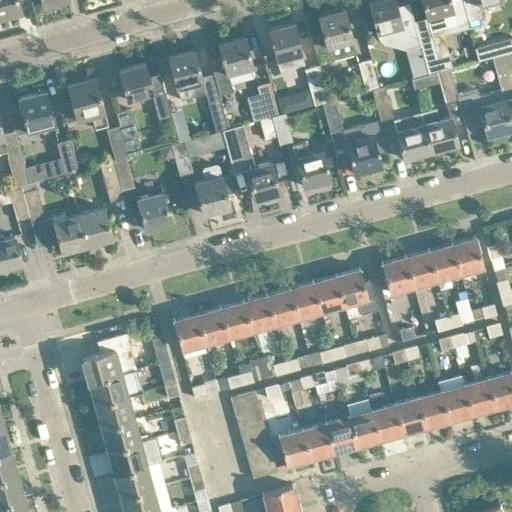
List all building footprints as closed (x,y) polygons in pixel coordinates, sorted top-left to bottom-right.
[(0,0),(0,16),(20,11),(16,0),(0,0)] [(418,41),(408,2),(396,6),(394,0),(371,0),(368,1),(378,37),(383,41),(401,48),(419,43),(418,41)] [(449,0),(421,0),(430,30),(456,22),(449,0)] [(461,0),(466,19),(481,15),(478,4),(491,0),(461,0)] [(356,53),(343,8),(318,15),(323,32),(311,35),(316,54),(328,50),(331,60),(356,53)] [(304,63),(293,22),(268,28),(280,71),(296,66),(296,65),(304,63)] [(253,73),(243,36),(243,35),(218,42),(221,53),(219,53),(220,58),(210,61),(219,94),(232,90),(230,82),(250,76),(252,73),(253,73)] [(491,57),(511,51),(511,36),(474,47),(477,60),(491,57)] [(439,70),(430,38),(418,41),(419,43),(427,73),(435,71),(439,70)] [(202,80),(193,50),(193,49),(168,55),(177,87),(180,97),(204,90),(202,80)] [(511,128),(511,85),(508,72),(511,70),(511,51),(491,57),(499,86),(503,98),(511,128)] [(377,86),(370,57),(357,61),(365,90),(371,88),(377,86)] [(171,114),(160,73),(149,76),(145,62),(119,69),(127,99),(152,92),(159,117),(171,114)] [(319,64),(316,65),(304,68),(313,104),(321,101),(328,100),(319,64)] [(448,67),(439,70),(435,71),(444,101),(457,98),(455,92),(448,67)] [(107,124),(94,76),(67,83),(71,99),(60,102),(65,121),(91,114),(94,127),(107,124)] [(277,114),(268,82),(256,85),(265,117),(270,115),(277,114)] [(391,115),(383,85),(377,86),(371,88),(379,119),(391,115)] [(511,128),(503,98),(499,86),(475,93),(473,87),(455,92),(457,98),(466,132),(484,128),(486,135),(511,128)] [(54,123),(44,90),(17,97),(27,130),(54,123)] [(227,127),(219,98),(208,102),(216,130),(220,129),(227,127)] [(341,129),(333,98),(328,100),(321,101),(329,132),(341,129)] [(449,115),(447,116),(438,119),(435,107),(419,112),(429,151),(457,143),(449,115)] [(141,151),(130,109),(116,112),(120,125),(128,155),(141,151)] [(292,138),(285,111),(277,114),(270,115),(278,142),(292,138)] [(429,151),(419,112),(393,119),(403,158),(429,151)] [(270,161),(255,165),(243,123),(233,125),(227,127),(220,129),(232,172),(245,168),(253,199),(278,192),(270,161)] [(128,155),(120,125),(106,128),(114,158),(125,156),(128,155)] [(28,182),(14,129),(2,132),(7,151),(5,151),(15,186),(19,185),(28,182)] [(261,148),(272,146),(268,129),(257,131),(261,148)] [(371,133),(344,140),(353,172),(379,164),(376,150),(377,150),(376,146),(374,147),(371,133)] [(78,169),(70,138),(56,142),(64,172),(78,169)] [(191,170),(183,140),(170,143),(179,174),(191,170)] [(304,141),(291,144),(302,185),(329,178),(321,149),(307,153),(304,141)] [(133,186),(125,156),(114,158),(112,159),(121,189),(133,186)] [(121,189),(112,159),(99,163),(110,200),(123,197),(121,189)] [(229,206),(220,174),(219,175),(217,165),(214,164),(203,167),(201,169),(204,179),(194,182),(202,213),(229,206)] [(28,216),(21,191),(19,185),(15,186),(7,188),(15,219),(28,216)] [(36,188),(21,191),(28,216),(30,222),(44,218),(36,188)] [(162,191),(136,198),(144,229),(170,222),(162,191)] [(104,206),(78,213),(86,245),(112,238),(104,206)] [(86,245),(78,213),(52,220),(60,252),(86,245)] [(0,268),(21,262),(17,249),(13,235),(2,238),(1,233),(0,233),(0,268)] [(483,266),(478,249),(475,236),(450,242),(458,273),(483,266)] [(458,273),(450,242),(428,249),(436,279),(458,273)] [(495,242),(485,245),(488,258),(499,255),(495,242)] [(436,279),(428,249),(404,255),(413,285),(436,279)] [(413,285),(404,255),(381,262),(389,292),(413,285)] [(359,268),(335,274),(344,304),(356,301),(360,315),(378,310),(370,280),(363,282),(359,268)] [(344,304),(335,274),(311,281),(320,311),(344,304)] [(505,278),(495,281),(498,293),(509,290),(505,278)] [(320,311),(311,281),(289,287),(297,317),(320,311)] [(297,317),(289,287),(265,294),(274,324),(297,317)] [(511,302),(509,290),(498,293),(501,305),(511,302)] [(274,324),(265,294),(242,300),(251,330),(274,324)] [(251,330),(242,300),(219,306),(228,337),(251,330)] [(496,314),(493,302),(480,306),(483,317),(496,314)] [(228,337),(219,306),(196,313),(205,343),(228,337)] [(457,312),(446,315),(449,327),(460,323),(457,312)] [(205,343),(196,313),(173,319),(181,349),(205,343)] [(449,327),(446,315),(433,319),(436,330),(449,327)] [(497,322),(486,325),(488,336),(501,332),(497,322)] [(399,329),(402,340),(415,336),(412,324),(399,329)] [(465,343),(461,332),(450,335),(453,346),(465,343)] [(365,338),(368,349),(380,345),(377,334),(365,338)] [(87,382),(135,368),(128,344),(126,335),(122,336),(96,343),(98,351),(99,353),(80,358),(87,382)] [(453,346),(450,335),(438,339),(441,350),(453,346)] [(167,359),(161,336),(150,338),(156,362),(167,359)] [(343,344),(331,347),(334,358),(346,355),(343,344)] [(418,355),(415,344),(404,347),(407,359),(418,355)] [(334,358),(331,347),(318,351),(322,362),(334,358)] [(407,359),(404,347),(392,351),(394,362),(407,359)] [(296,357),(284,360),(287,371),(299,368),(296,357)] [(374,368),(370,357),(358,360),(361,371),(374,368)] [(174,382),(167,359),(156,362),(163,385),(174,382)] [(287,371),(284,360),(273,363),(275,375),(287,371)] [(361,371),(358,360),(345,364),(348,374),(361,371)] [(128,395),(142,391),(135,368),(87,382),(93,405),(128,395)] [(250,369),(238,373),(237,373),(240,385),(253,381),(250,369)] [(323,370),(311,373),(315,384),(326,380),(323,370)] [(511,401),(511,377),(510,370),(486,376),(494,406),(511,401)] [(240,385),(237,373),(226,376),(229,388),(240,385)] [(315,384),(311,373),(298,377),(301,388),(315,384)] [(472,412),(463,383),(460,373),(437,380),(440,389),(448,419),(472,412)] [(494,406),(486,376),(463,383),(472,412),(494,406)] [(177,395),(174,382),(163,385),(166,398),(177,395)] [(204,382),(191,386),(194,398),(207,394),(204,382)] [(280,393),(277,382),(264,387),(267,397),(280,393)] [(257,401),(254,389),(230,396),(233,407),(257,401)] [(448,419),(440,389),(417,396),(425,426),(448,419)] [(134,418),(128,395),(93,405),(100,427),(134,418)] [(425,426),(417,396),(394,402),(402,432),(425,426)] [(260,412),(257,401),(233,407),(236,419),(260,412)] [(402,432),(394,402),(370,409),(379,438),(402,432)] [(379,438),(370,409),(347,415),(356,445),(379,438)] [(263,424),(260,412),(236,419),(240,431),(263,424)] [(356,445),(347,415),(324,421),(333,451),(356,445)] [(187,428),(184,417),(172,420),(176,432),(187,428)] [(140,441),(134,418),(100,427),(106,451),(140,441)] [(333,451),(324,421),(301,428),(310,458),(333,451)] [(243,442),(266,436),(263,424),(240,431),(243,442)] [(190,442),(187,428),(176,432),(179,445),(190,442)] [(310,458),(301,428),(278,434),(286,464),(310,458)] [(0,454),(11,452),(5,429),(0,430),(0,454)] [(270,447),(266,436),(243,442),(246,454),(270,447)] [(147,465),(140,441),(106,451),(113,474),(147,465)] [(273,459),(270,447),(246,454),(249,465),(273,459)] [(0,479),(18,475),(11,452),(0,454),(0,479)] [(252,477),(276,471),(273,459),(249,465),(252,477)] [(200,474),(196,464),(185,467),(189,478),(200,474)] [(153,487),(147,465),(113,474),(119,496),(153,487)] [(204,488),(200,474),(189,478),(192,491),(204,488)] [(0,504),(24,498),(18,475),(0,479),(0,504)] [(262,492),(267,511),(282,511),(298,507),(292,483),(262,492)] [(156,511),(160,511),(153,487),(119,496),(123,511),(156,511)] [(0,511),(27,511),(24,498),(0,504),(0,511)] [(231,511),(229,501),(217,505),(219,511),(231,511)]
